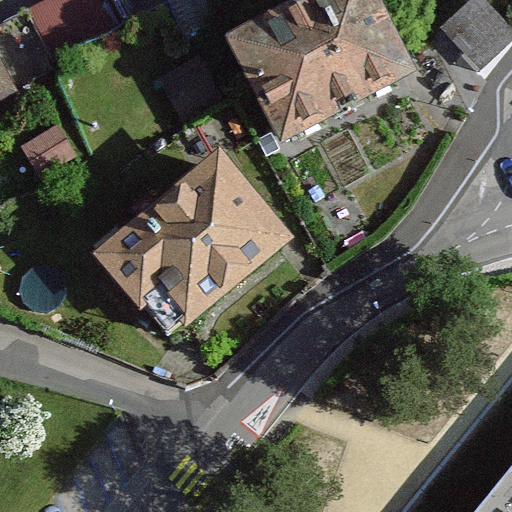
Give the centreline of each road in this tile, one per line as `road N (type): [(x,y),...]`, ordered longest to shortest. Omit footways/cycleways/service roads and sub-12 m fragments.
road 1 (residential): [(229,438),(376,279),(484,185)]
road 2 (residential): [(229,438),(0,334)]
